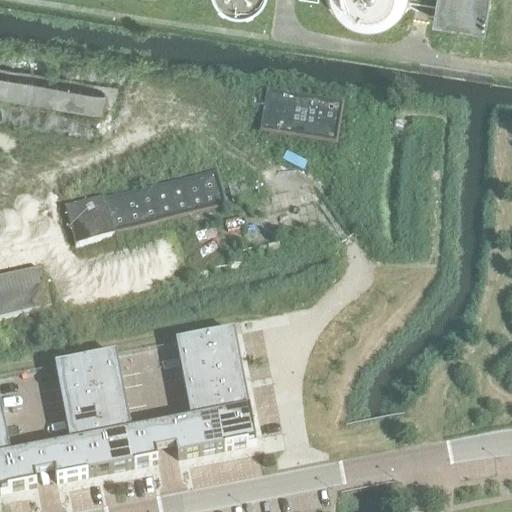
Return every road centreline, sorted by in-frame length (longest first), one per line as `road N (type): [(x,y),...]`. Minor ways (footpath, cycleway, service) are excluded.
road 1 (residential): [(287,484),(284,404),(297,353),(345,287),(345,252)]
road 2 (residential): [(287,484),(149,511)]
road 3 (residential): [(417,458),(287,484)]
